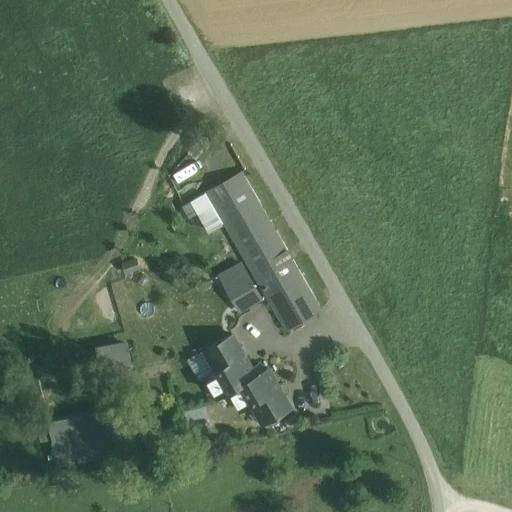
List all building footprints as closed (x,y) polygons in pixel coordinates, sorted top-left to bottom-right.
[(324,310),(242,173),(204,196),(286,332),(324,310)] [(241,263),(217,277),(238,312),(262,299),(241,263)] [(239,331),(195,358),(218,396),(228,390),(263,371),(239,331)] [(264,424),(296,407),(273,366),(263,371),(228,390),(240,412),(253,405),(264,424)] [(49,418),(57,464),(117,454),(109,408),(49,418)]
